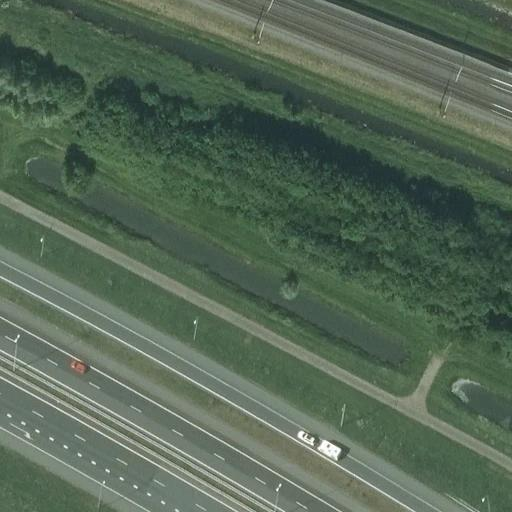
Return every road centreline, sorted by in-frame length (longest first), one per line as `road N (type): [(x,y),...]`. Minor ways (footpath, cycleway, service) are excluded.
road 1 (unclassified): [(0,196),(511,466)]
road 2 (motorway): [(422,511),(0,271)]
road 3 (motorway): [(304,511),(0,330)]
road 4 (motorway): [(0,395),(205,511)]
